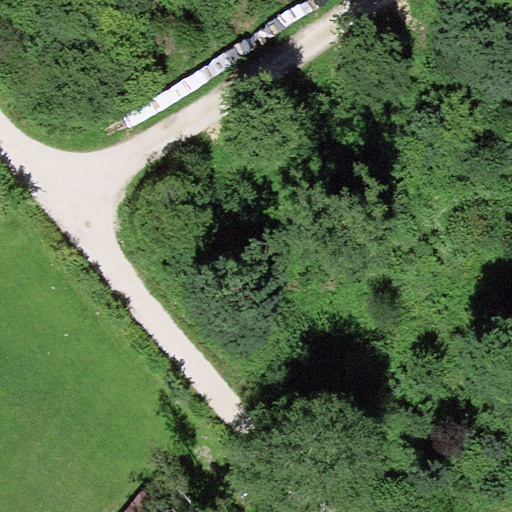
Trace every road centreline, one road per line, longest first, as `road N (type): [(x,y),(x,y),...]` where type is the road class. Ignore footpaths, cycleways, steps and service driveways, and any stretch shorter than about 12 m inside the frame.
road 1 (track): [(0,125),(330,511)]
road 2 (track): [(367,0),(65,198)]
